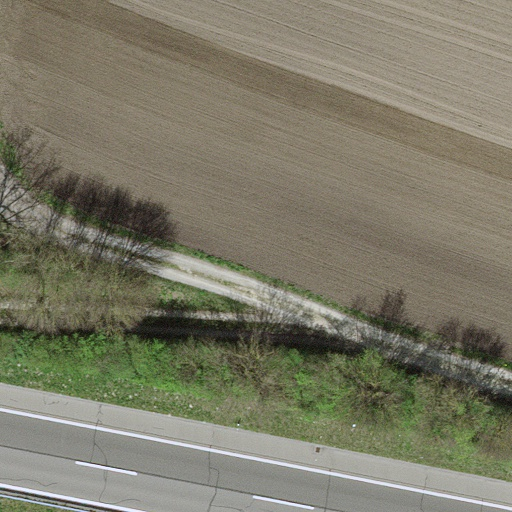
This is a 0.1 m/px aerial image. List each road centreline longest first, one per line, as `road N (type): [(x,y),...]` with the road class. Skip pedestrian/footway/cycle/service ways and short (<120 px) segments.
road 1 (unclassified): [(0,309),(329,323),(104,244),(20,202),(0,159)]
road 2 (motorway): [(326,511),(0,448)]
